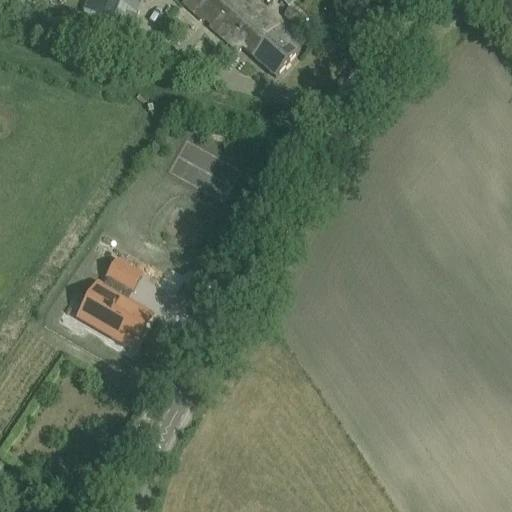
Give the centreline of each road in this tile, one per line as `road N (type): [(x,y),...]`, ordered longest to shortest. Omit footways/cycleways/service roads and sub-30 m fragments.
road 1 (tertiary): [(140,477),(323,155),(461,0)]
road 2 (track): [(327,150),(0,58)]
